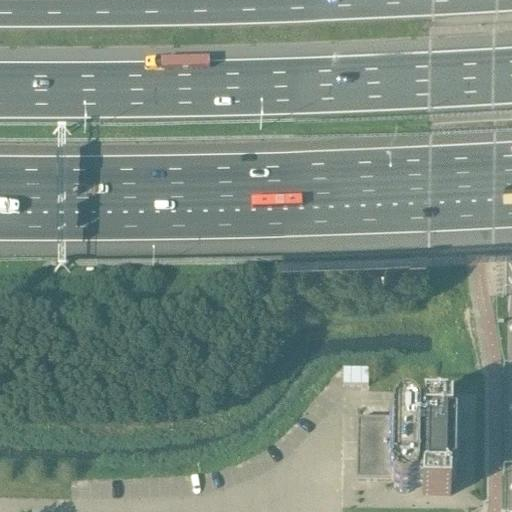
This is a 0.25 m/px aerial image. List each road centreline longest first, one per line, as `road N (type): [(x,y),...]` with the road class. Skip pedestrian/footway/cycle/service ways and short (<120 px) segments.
road 1 (motorway): [(511,75),(0,90)]
road 2 (motorway): [(0,188),(511,178)]
road 3 (motorway): [(412,0),(0,12)]
